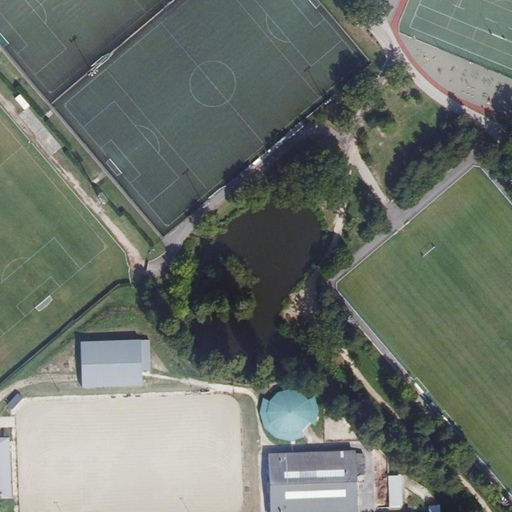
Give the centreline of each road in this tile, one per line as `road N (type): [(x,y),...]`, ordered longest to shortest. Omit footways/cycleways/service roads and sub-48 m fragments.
road 1 (track): [(336,240),(303,301),(391,412),(489,511)]
road 2 (motorway): [(511,365),(408,511)]
